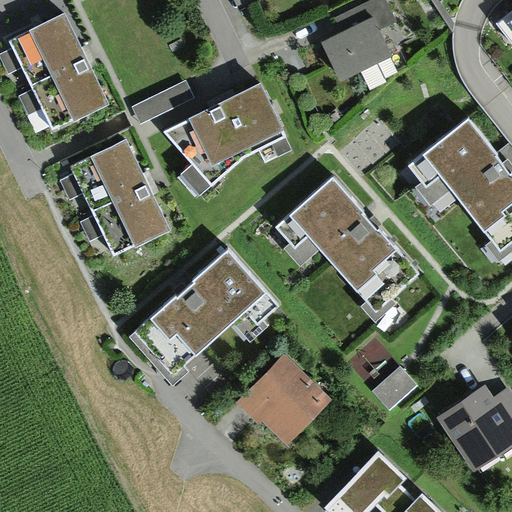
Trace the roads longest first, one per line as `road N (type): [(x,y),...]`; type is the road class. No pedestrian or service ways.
road 1 (residential): [(185,405),(291,511)]
road 2 (residential): [(481,0),(466,54),(511,122)]
